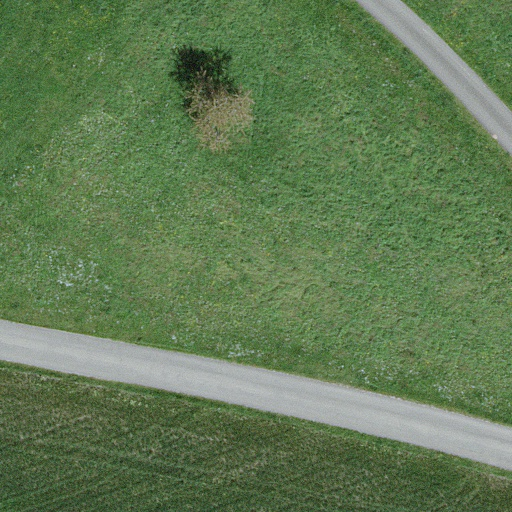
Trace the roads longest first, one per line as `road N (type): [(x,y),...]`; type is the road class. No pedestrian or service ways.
road 1 (unclassified): [(0,337),(511,447)]
road 2 (unclassified): [(379,0),(511,132)]
